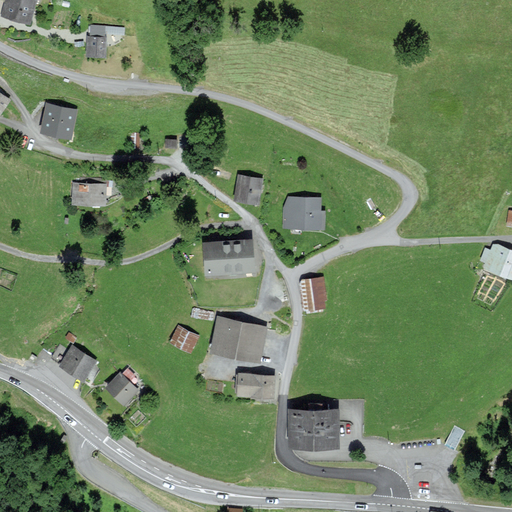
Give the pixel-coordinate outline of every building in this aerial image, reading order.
[(35,0),(6,0),(3,13),(30,21),(35,0)] [(105,36),(104,36),(104,31),(104,26),(91,25),(91,35),(88,35),(88,53),(105,54),(105,36)] [(0,91),(0,110),(9,98),(0,91)] [(74,109),(47,104),(42,128),(69,133),(74,109)] [(260,178),(240,174),(236,198),(257,201),(260,178)] [(105,183),(74,182),(73,201),(105,202),(105,183)] [(289,196),(285,208),(284,225),(323,227),(324,210),(319,210),(319,198),(289,196)] [(251,238),(204,241),(207,270),(253,267),(251,238)] [(492,250),(485,248),(480,259),(486,261),(484,266),(511,276),(511,249),(495,243),(492,250)] [(322,276),(300,279),(305,308),(324,305),(323,298),(325,297),(322,276)] [(265,325),(218,316),(212,348),(259,358),(265,325)] [(197,335),(178,325),(171,340),(190,350),(197,335)] [(61,363),(83,376),(94,359),(72,345),(61,363)] [(120,372),(107,385),(124,402),(137,389),(120,372)] [(274,374),(240,372),(238,393),(272,395),(274,374)] [(290,443),(337,443),(337,407),(290,407),(290,443)] [(446,442),(456,446),(464,427),(454,423),(446,442)]
